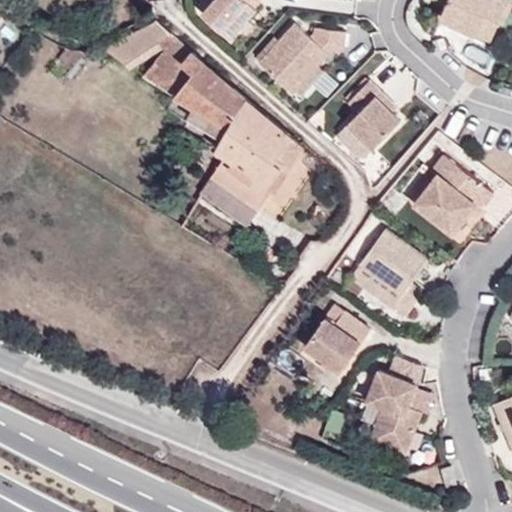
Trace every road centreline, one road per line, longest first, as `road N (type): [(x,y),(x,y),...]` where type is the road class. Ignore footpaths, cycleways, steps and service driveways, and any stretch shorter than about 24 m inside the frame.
road 1 (residential): [(181,434),(347,229),(362,186),(170,9)]
road 2 (residential): [(511,253),(477,284),(457,324),(457,370),(502,511)]
road 3 (primary): [(192,511),(0,418)]
road 4 (residential): [(181,434),(374,511)]
road 5 (residential): [(0,354),(181,434)]
road 6 (residential): [(400,0),(386,18),(452,83),(511,117)]
